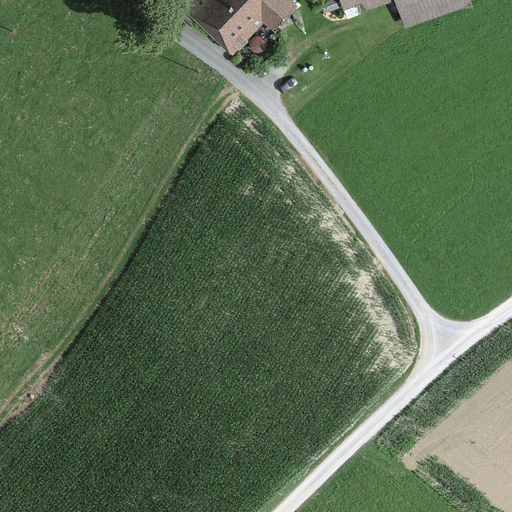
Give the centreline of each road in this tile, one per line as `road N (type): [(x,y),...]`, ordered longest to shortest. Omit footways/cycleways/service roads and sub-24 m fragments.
road 1 (unclassified): [(132,0),(274,110),(451,352)]
road 2 (unclassified): [(451,352),(283,511)]
